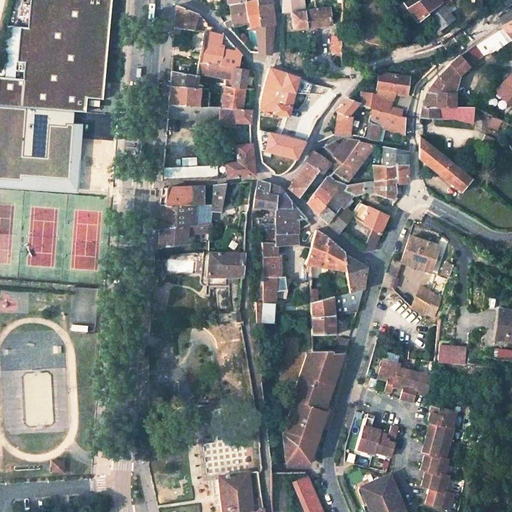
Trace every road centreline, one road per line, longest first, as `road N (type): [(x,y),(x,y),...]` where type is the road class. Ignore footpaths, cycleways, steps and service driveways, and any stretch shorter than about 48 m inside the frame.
road 1 (tertiary): [(124,483),(157,0)]
road 2 (unclassified): [(325,469),(379,266),(411,195)]
road 3 (residential): [(411,195),(412,108),(422,83),(481,23)]
road 4 (residential): [(124,483),(3,492),(6,511)]
